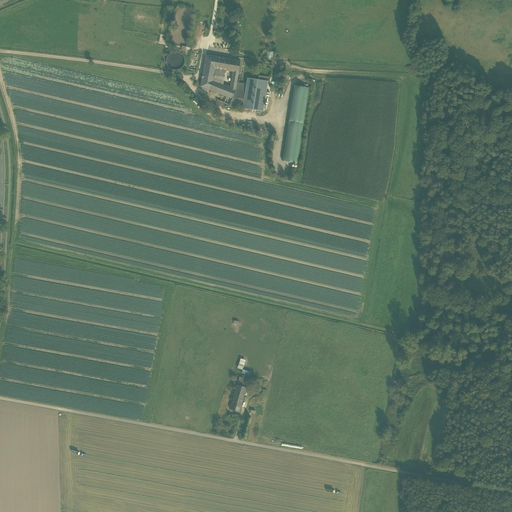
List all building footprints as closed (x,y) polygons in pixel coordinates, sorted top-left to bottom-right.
[(272,53),(264,51),(264,54),(267,55),(267,59),(271,60),(272,53)] [(170,68),(173,70),(176,70),(180,69),(183,66),(184,63),(184,60),(183,56),(181,54),(178,52),(174,52),(171,53),(168,55),(166,59),(166,62),(167,65),(170,68)] [(227,58),(205,55),(202,74),(214,76),(215,69),(224,70),(225,66),(227,66),(228,62),(226,62),(227,58)] [(240,61),(227,58),(226,62),(228,62),(227,66),(225,66),(224,70),(225,70),(233,72),(238,73),(240,61)] [(224,70),(215,69),(214,76),(213,80),(222,84),(225,70),(224,70)] [(214,76),(202,74),(200,87),(209,90),(212,80),(213,80),(214,76)] [(259,80),(247,78),(246,84),(243,108),(263,111),(267,82),(267,81),(259,80)] [(222,84),(213,80),(212,80),(209,90),(232,99),(235,89),(230,87),(222,84)] [(236,82),(235,89),(232,99),(229,105),(229,106),(243,108),(246,84),(236,82)] [(308,88),(294,85),(282,161),(297,163),(308,88)] [(218,101),(229,105),(232,99),(209,90),(200,87),(199,93),(211,98),(216,100),(218,101)] [(245,361),(240,359),(237,368),(242,370),(245,361)] [(248,380),(239,377),(237,385),(246,388),(248,380)] [(246,388),(237,385),(235,392),(244,395),(246,388)] [(243,399),(233,397),(230,409),(239,412),(243,399)]
